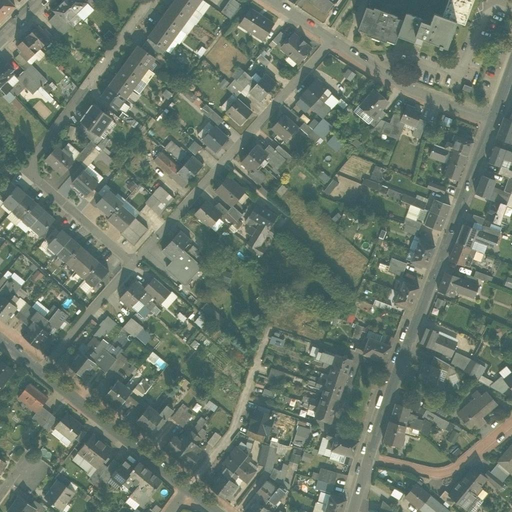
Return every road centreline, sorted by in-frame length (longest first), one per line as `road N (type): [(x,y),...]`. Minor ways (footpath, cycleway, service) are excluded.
road 1 (residential): [(133,262),(34,178),(33,159),(147,0)]
road 2 (residential): [(133,262),(330,40)]
road 3 (residential): [(494,122),(397,371)]
road 4 (tertiary): [(42,372),(186,488)]
road 5 (residential): [(268,326),(234,428),(186,488)]
road 6 (residential): [(330,40),(410,90),(494,122)]
road 7 (residential): [(368,456),(440,473),(511,424)]
road 8 (residential): [(397,371),(357,357),(333,428),(373,440)]
road 9 (residential): [(42,372),(133,262)]
